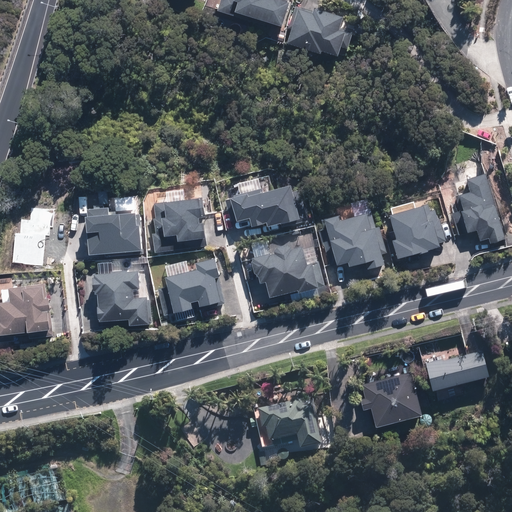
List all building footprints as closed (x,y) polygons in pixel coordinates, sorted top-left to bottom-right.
[(231,15),(232,15),(279,29),(286,4),(270,0),(231,0),(230,5),(234,6),(231,15)] [(311,15),(296,9),(285,48),(318,57),(318,56),(333,60),(340,34),(336,33),(340,19),(312,11),(311,15)] [(484,175),(464,180),(468,193),(457,197),(462,213),(459,214),(465,234),(474,231),(477,242),(486,239),(488,243),(503,239),(484,175)] [(296,221),(289,189),(258,196),(258,193),(227,200),(232,223),(246,219),(249,229),(265,226),(265,228),(296,221)] [(151,236),(153,253),(207,247),(202,201),(154,206),(156,221),(153,221),(155,236),(151,236)] [(437,249),(428,223),(423,225),(418,208),(386,218),(393,238),(386,240),(393,263),(437,249)] [(365,272),(382,267),(371,230),(368,230),(364,215),(337,222),(335,216),(322,220),(335,266),(345,263),(347,269),(363,265),(365,272)] [(272,255),(272,256),(250,261),(253,274),(255,273),(258,284),(265,282),(269,298),(323,286),(318,263),(304,266),(301,249),(290,251),(290,250),(289,250),(288,249),(287,248),(286,248),(285,248),(284,247),(283,247),(282,247),(281,247),(280,247),(279,247),(278,248),(277,248),(276,249),(275,249),(275,250),(274,251),(273,252),(273,253),(272,254),(272,255)] [(158,290),(164,317),(191,310),(189,303),(195,301),(197,308),(225,301),(214,260),(194,265),(196,271),(163,280),(166,288),(158,290)] [(128,327),(149,327),(149,299),(132,299),(132,289),(137,289),(137,273),(98,273),(98,277),(91,277),(91,292),(98,292),(98,322),(128,322),(128,327)] [(49,312),(48,312),(45,285),(7,289),(9,306),(0,306),(0,337),(47,332),(47,337),(52,337),(49,312)] [(479,352),(421,365),(427,391),(485,378),(479,352)] [(364,399),(359,400),(361,411),(369,410),(374,428),(421,417),(411,374),(361,385),(364,399)] [(311,401),(257,411),(260,429),(264,429),(267,444),(295,439),(298,454),(320,449),(311,401)] [(0,503),(1,511),(26,511),(35,510),(35,511),(69,511),(67,500),(60,469),(0,483),(0,503)]
